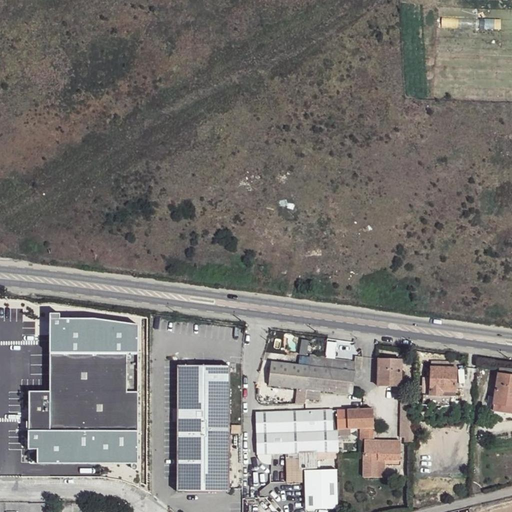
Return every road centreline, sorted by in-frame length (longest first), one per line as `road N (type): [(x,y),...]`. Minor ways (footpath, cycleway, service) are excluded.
road 1 (secondary): [(0,276),(511,344)]
road 2 (unclassified): [(0,492),(103,491),(149,511)]
